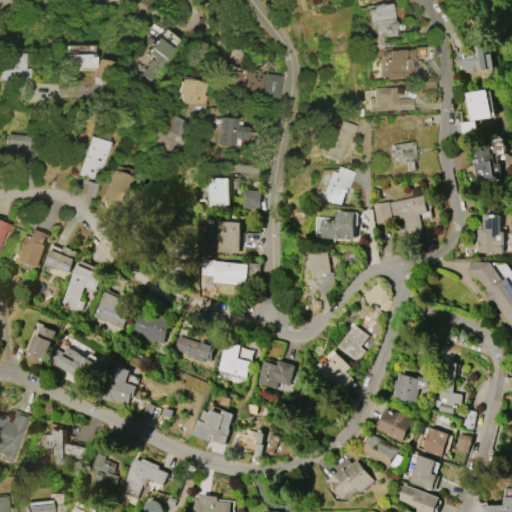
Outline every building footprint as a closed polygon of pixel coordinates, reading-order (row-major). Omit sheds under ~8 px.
[(392,29),(393,36),(384,37),(384,36),(372,37),(371,24),(367,24),(365,9),(371,9),(370,5),(376,4),(376,3),(377,3),(378,3),(379,3),(379,4),(389,4),(389,6),(390,6),(391,19),(392,21),(393,22),(394,23),(395,24),(395,26),(394,27),(393,28),(392,29)] [(150,81),(140,74),(145,67),(146,68),(147,66),(146,65),(150,59),(152,60),(153,58),(145,52),(156,37),(158,39),(164,30),(178,41),(154,74),(155,75),(150,81)] [(364,49),(364,38),(362,38),(362,32),(368,31),(368,37),(381,37),(381,48),(364,49)] [(492,69),(476,71),(476,72),(463,73),(463,70),(456,71),(455,52),(464,51),(464,53),(476,52),(475,43),(484,43),(485,54),(491,54),(492,69)] [(415,78),(386,79),(385,62),(386,62),(386,60),(387,60),(387,50),(411,49),(412,57),(414,57),(415,78)] [(15,80),(0,80),(0,68),(6,68),(6,53),(24,53),(24,68),(29,68),(28,81),(30,81),(29,95),(15,95),(15,80)] [(93,67),(77,67),(77,70),(62,70),(62,57),(63,57),(63,54),(87,54),(87,57),(93,57),(93,67)] [(93,76),(106,79),(110,62),(97,59),(93,76)] [(262,92),(250,91),(249,94),(228,92),(230,71),(241,71),(241,70),(249,70),(249,68),(264,70),(263,74),(281,75),(279,98),(261,97),(262,92)] [(177,96),(180,79),(193,80),(204,84),(202,95),(205,96),(203,104),(188,104),(181,102),(181,99),(177,96)] [(411,109),(397,110),(367,111),(367,98),(372,98),(372,88),(395,87),(396,99),(411,99),(411,109)] [(486,90),(490,118),(469,121),(465,93),(486,90)] [(237,118),(236,126),(246,127),(245,139),(235,138),(234,146),(217,144),(220,117),(237,118)] [(355,126),(351,136),(348,134),(340,161),(321,154),(330,127),(335,129),(338,120),(355,126)] [(476,136),(475,122),(461,122),(462,137),(476,136)] [(87,136),(96,139),(99,131),(108,134),(106,142),(107,142),(99,169),(94,167),(91,179),(76,174),(87,136)] [(6,134),(29,135),(26,169),(4,167),(6,146),(5,146),(6,134)] [(391,145),(411,142),(416,170),(407,171),(405,162),(394,164),(393,157),(391,157),(390,153),(392,150),(391,145)] [(491,155),(492,164),(499,163),(501,182),(488,183),(487,178),(474,180),(472,165),(470,165),(469,154),(476,153),(475,146),(488,145),(489,155),(491,155)] [(454,169),(467,169),(466,152),(453,152),(454,169)] [(320,198),(329,171),(334,173),(337,166),(353,172),(345,193),(344,192),(340,205),(320,198)] [(130,176),(120,202),(104,196),(114,170),(130,176)] [(209,207),(209,178),(230,178),(230,207),(209,207)] [(259,209),(241,208),(242,190),(261,191),(259,209)] [(391,202),(424,195),(428,213),(419,214),(423,236),(409,239),(405,217),(394,219),(391,202)] [(354,240),(321,237),(322,219),(336,220),(337,210),(356,212),(354,240)] [(503,253),(478,253),(478,229),(484,229),(484,215),(500,215),(500,232),(505,232),(505,244),(503,244),(503,253)] [(217,252),(219,221),(241,222),(239,253),(217,252)] [(0,222),(8,225),(6,232),(5,232),(0,249),(0,222)] [(19,260),(31,229),(47,235),(43,244),(46,245),(37,267),(19,260)] [(259,233),(243,233),(243,247),(259,248),(259,233)] [(190,244),(190,269),(168,269),(169,244),(190,244)] [(69,273),(45,264),(51,249),(60,253),(63,246),(78,252),(69,273)] [(307,253),(326,250),(330,272),(332,271),(335,291),(319,294),(316,278),(312,279),(307,253)] [(246,285),(213,282),(214,276),(202,275),(203,259),(217,260),(217,261),(248,264),(246,285)] [(491,262),(504,280),(507,278),(511,285),(511,326),(493,300),(490,302),(485,294),(487,293),(477,278),(470,278),(471,261),(491,262)] [(61,302),(77,264),(102,274),(94,291),(84,287),(79,300),(84,302),(80,310),(61,302)] [(92,317),(104,291),(117,298),(116,300),(122,302),(121,304),(130,308),(121,328),(104,321),(103,322),(92,317)] [(163,344),(132,334),(139,313),(156,318),(157,315),(163,316),(162,320),(170,322),(163,344)] [(26,357),(36,334),(38,335),(39,333),(38,332),(41,327),(41,328),(42,325),(56,331),(52,341),(53,341),(42,365),(26,357)] [(337,346),(355,325),(369,336),(360,346),(365,350),(356,362),(337,346)] [(202,363),(186,357),(187,354),(174,350),(179,336),(199,343),(201,339),(215,345),(209,362),(203,359),(202,363)] [(245,377),(218,370),(226,341),(241,345),(237,358),(249,362),(245,377)] [(67,347),(95,363),(85,381),(57,366),(67,347)] [(321,369),(337,352),(351,366),(346,372),(354,380),(343,391),(321,369)] [(257,384),(264,360),(277,364),(278,360),(295,365),(289,385),(279,382),(277,389),(257,384)] [(438,411),(442,390),(443,390),(448,362),(458,364),(453,392),(463,394),(461,406),(455,405),(453,413),(438,411)] [(415,402),(407,400),(407,401),(400,399),(401,398),(393,396),(395,388),(393,388),(395,380),(398,381),(399,373),(420,379),(418,386),(419,386),(415,402)] [(103,399),(111,377),(125,382),(123,386),(127,388),(128,385),(136,388),(133,398),(132,397),(130,403),(129,402),(128,406),(113,400),(112,402),(103,399)] [(401,442),(386,434),(387,433),(378,429),(388,409),(392,410),(392,409),(413,420),(401,442)] [(8,462),(4,461),(3,456),(3,455),(0,453),(0,414),(6,417),(5,421),(9,423),(14,410),(29,416),(12,460),(8,462)] [(194,435),(200,420),(201,420),(205,410),(211,412),(212,410),(223,414),(224,410),(235,414),(229,429),(231,429),(225,445),(217,442),(211,442),(213,436),(211,436),(209,441),(194,435)] [(442,457),(422,451),(429,427),(449,433),(442,457)] [(66,454),(66,464),(52,464),(52,455),(50,455),(50,448),(41,447),(42,434),(50,435),(51,429),(67,430),(67,442),(72,443),(72,444),(87,448),(84,462),(69,459),(70,455),(66,454)] [(260,456),(253,454),(254,452),(248,451),(248,453),(242,452),(243,450),(236,448),(240,436),(242,433),(245,434),(246,430),(254,432),(254,431),(257,432),(259,430),(262,430),(264,433),(261,444),(263,445),(260,456)] [(472,437),(468,453),(456,450),(458,442),(457,442),(459,434),(472,437)] [(374,435),(399,449),(388,468),(363,453),(374,435)] [(110,493),(90,485),(95,472),(89,470),(97,452),(105,456),(103,459),(115,464),(111,474),(117,476),(110,493)] [(409,482),(419,455),(436,461),(432,473),(440,476),(434,491),(409,482)] [(120,492),(130,469),(130,470),(136,458),(142,461),(143,458),(160,466),(159,469),(168,473),(163,485),(148,478),(144,486),(142,485),(135,499),(120,492)] [(343,468),(344,470),(358,459),(374,481),(358,493),(355,488),(340,499),(327,481),(343,468)] [(404,484),(440,497),(437,505),(440,506),(437,511),(435,511),(434,511),(416,511),(418,506),(399,499),(404,484)] [(198,511),(200,495),(218,496),(218,501),(231,502),(230,511),(198,511)] [(0,511),(8,511),(6,496),(0,496),(0,511)] [(483,511),(483,506),(502,505),(502,497),(511,497),(511,511),(483,511)] [(92,511),(94,509),(73,501),(68,511),(92,511)]
